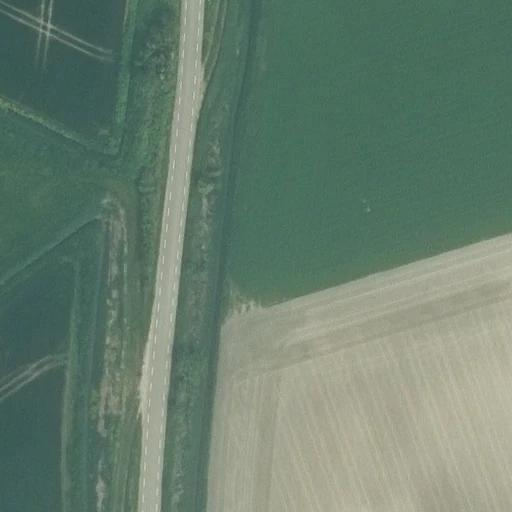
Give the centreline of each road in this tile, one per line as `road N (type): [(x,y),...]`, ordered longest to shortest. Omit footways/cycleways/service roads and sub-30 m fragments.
road 1 (tertiary): [(149,511),(193,0)]
road 2 (track): [(159,375),(128,409),(117,511)]
